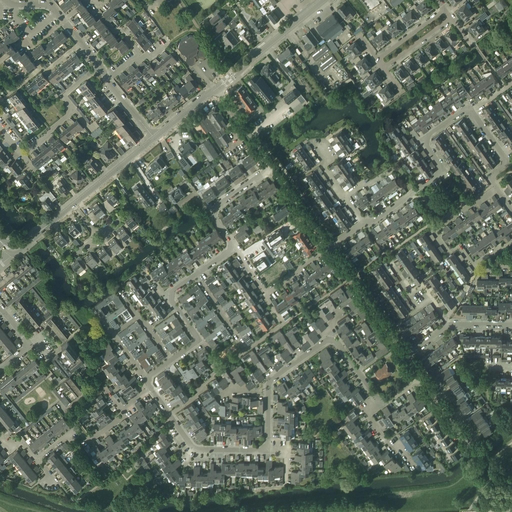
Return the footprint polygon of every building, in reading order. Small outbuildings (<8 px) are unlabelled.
[(71,0),(74,3),(74,4),(78,9),(80,11),(85,7),(83,5),(81,3),(82,3),(79,0),(71,0)] [(115,9),(117,12),(119,10),(116,7),(119,5),(115,0),(112,0),(109,2),(112,5),(115,9)] [(379,4),(377,0),(361,0),(369,11),(379,4)] [(419,0),(421,3),(428,12),(432,8),(428,2),(430,0),(429,0),(419,0)] [(463,6),(456,10),(460,15),(469,9),(471,7),(468,2),(467,1),(466,0),(465,0),(461,3),(463,6)] [(69,7),(64,1),(59,4),(65,11),(69,7)] [(110,7),(107,9),(112,16),(117,12),(115,9),(112,5),(109,2),(107,4),(110,7)] [(428,12),(421,3),(416,6),(414,4),(412,6),(416,11),(418,9),(423,16),(428,12)] [(343,4),(337,9),(343,16),(348,13),(351,17),(355,13),(350,7),(347,9),(343,4)] [(274,23),(280,18),(274,10),(270,6),(265,9),(269,14),(267,15),(274,23)] [(409,11),(406,14),(413,23),(418,19),(413,13),(416,11),(412,6),(409,8),(410,8),(408,10),(409,11)] [(87,10),(85,7),(80,11),(78,12),(82,17),(89,11),(92,9),(90,7),(87,10)] [(214,24),(217,21),(221,17),(219,15),(221,12),(218,8),(212,13),(214,16),(210,19),(214,24)] [(83,24),(86,21),(93,16),(90,13),(93,11),(92,9),(89,11),(82,17),(80,19),(83,24)] [(107,9),(102,13),(108,19),(110,22),(114,18),(112,16),(107,9)] [(469,9),(460,15),(463,20),(470,15),(472,18),(477,14),(475,11),(472,13),(469,9)] [(472,25),(469,27),(469,28),(469,29),(471,32),(472,31),(472,32),(481,25),(484,23),(482,21),(488,16),(485,12),(478,16),(473,20),(470,22),(472,25)] [(413,23),(406,14),(402,17),(400,14),(397,16),(401,22),(403,20),(408,26),(413,23)] [(325,22),(317,28),(327,40),(326,41),(334,53),(338,49),(330,38),(343,27),(333,15),(325,22)] [(86,21),(90,26),(93,24),(96,21),(99,18),(98,16),(95,19),(93,16),(86,21)] [(223,16),(221,17),(217,21),(219,23),(215,26),(219,31),(226,25),(224,23),(226,20),(223,16)] [(401,22),(397,16),(395,18),(396,21),(392,24),(399,33),(403,30),(399,23),(401,22)] [(258,20),(252,25),(259,33),(265,28),(263,26),(266,23),(262,17),(258,20)] [(95,26),(97,28),(103,23),(102,22),(100,19),(99,18),(96,21),(93,24),(90,26),(92,28),(95,26)] [(129,29),(137,22),(134,18),(126,25),(129,29)] [(237,24),(233,20),(228,24),(232,28),(237,24)] [(132,33),(141,26),(137,22),(129,29),(132,33)] [(383,27),(387,32),(389,30),(394,37),(399,33),(392,24),(390,22),(388,24),(387,24),(383,27)] [(97,28),(95,30),(99,34),(100,33),(107,28),(103,23),(97,28)] [(141,26),(132,33),(136,37),(142,31),(142,32),(144,30),(145,29),(145,28),(145,27),(144,26),(143,25),(142,25),(141,26)] [(481,25),(472,32),(476,37),(482,32),(484,34),(489,31),(486,26),(483,28),(481,25)] [(361,27),(353,33),(355,35),(363,29),(361,27)] [(387,32),(383,27),(380,29),(382,32),(377,35),(384,44),(389,40),(384,34),(387,32)] [(100,38),(101,40),(104,38),(111,32),(107,28),(100,33),(103,36),(100,38)] [(14,40),(19,36),(14,30),(9,34),(14,40)] [(246,31),(240,35),(248,44),(253,40),(250,36),(251,34),(248,30),(246,31)] [(316,49),(314,46),(319,42),(310,30),(306,33),(303,36),(308,42),(306,44),(304,45),(310,53),(316,49)] [(456,43),(461,39),(457,34),(455,36),(450,30),(445,34),(454,46),(457,44),(456,43)] [(56,31),(55,32),(62,42),(67,38),(62,32),(59,34),(56,31)] [(145,35),(142,32),(142,31),(136,37),(134,38),(137,42),(145,35)] [(229,31),(222,37),(224,40),(223,41),(225,43),(224,43),(227,47),(229,45),(231,48),(238,42),(233,35),(229,31)] [(58,46),(62,42),(55,32),(53,34),(55,37),(52,39),(58,46)] [(106,40),(108,42),(115,37),(111,32),(104,38),(101,40),(103,42),(106,40)] [(10,44),(14,40),(9,34),(4,38),(5,39),(10,44)] [(140,46),(148,39),(145,35),(137,42),(140,46)] [(199,57),(202,58),(206,56),(207,52),(205,48),(201,47),(198,49),(196,46),(198,45),(199,42),(195,36),(190,35),(188,36),(187,35),(180,40),(181,41),(179,42),(178,47),(181,53),(184,53),(184,54),(183,55),(184,57),(186,56),(186,57),(185,61),(187,64),(191,65),(195,63),(196,59),(197,59),(198,59),(199,58),(199,57)] [(384,44),(377,35),(375,37),(373,35),(368,38),(372,43),(374,41),(379,48),(384,44)] [(115,37),(108,42),(112,47),(115,44),(118,42),(121,39),(120,37),(117,40),(115,37)] [(440,37),(435,41),(441,50),(445,48),(446,50),(451,47),(447,42),(445,44),(440,37)] [(1,42),(5,48),(8,51),(10,54),(11,55),(16,51),(15,50),(10,44),(5,39),(1,42)] [(53,50),(58,46),(52,39),(48,43),(53,50)] [(116,46),(119,49),(125,44),(121,39),(118,42),(115,44),(112,47),(113,49),(116,46)] [(152,44),(148,39),(140,46),(143,50),(152,44)] [(350,53),(359,46),(358,45),(359,45),(357,42),(356,42),(355,41),(349,46),(347,44),(342,47),(344,50),(346,48),(350,53)] [(48,53),(53,50),(48,43),(45,45),(43,42),(41,44),(48,53)] [(325,43),(311,54),(316,61),(330,50),(325,43)] [(46,55),(48,53),(41,44),(36,48),(41,54),(44,52),(46,55)] [(125,44),(119,49),(123,54),(129,48),(125,44)] [(435,51),(430,45),(425,48),(431,57),(435,55),(436,58),(441,54),(437,49),(435,51)] [(363,51),(359,46),(350,53),(352,56),(348,58),(352,63),(357,59),(355,57),(363,51)] [(288,47),(283,52),(290,60),(291,61),(293,59),(291,56),(293,54),(288,47)] [(41,54),(36,48),(31,52),(37,58),(41,54)] [(20,53),(18,50),(16,51),(11,55),(15,60),(25,52),(23,50),(20,53)] [(28,57),(25,52),(15,60),(17,62),(20,60),(22,62),(28,57)] [(290,60),(283,52),(278,56),(284,64),(290,60)] [(424,58),(420,52),(415,56),(421,65),(424,63),(426,65),(431,62),(427,57),(424,58)] [(75,53),(71,57),(78,65),(82,62),(75,53)] [(170,53),(166,57),(172,65),(177,61),(178,63),(180,62),(176,57),(175,59),(170,53)] [(332,54),(319,64),(324,71),(337,61),(332,54)] [(32,62),(28,57),(22,62),(24,65),(21,67),(23,69),(32,62)] [(74,68),(78,65),(71,57),(67,60),(74,68)] [(172,65),(166,57),(163,59),(161,60),(168,69),(172,65)] [(359,68),(368,61),(365,57),(358,61),(357,59),(352,63),(354,65),(356,64),(359,68)] [(414,66),(410,59),(405,63),(411,72),(414,70),(416,72),(421,69),(417,64),(414,66)] [(67,60),(63,63),(70,72),(74,68),(67,60)] [(164,72),(168,69),(161,60),(159,62),(157,64),(164,72)] [(511,66),(507,60),(501,64),(507,72),(510,70),(511,71),(511,70),(511,66)] [(372,66),(368,61),(359,68),(363,73),(360,75),(362,77),(367,73),(366,71),(372,66)] [(36,66),(32,62),(23,69),(24,71),(27,69),(30,72),(36,66)] [(66,75),(70,72),(63,63),(59,67),(66,75)] [(274,70),(269,63),(266,66),(265,65),(265,66),(264,67),(263,66),(262,68),(262,69),(260,71),(263,75),(265,73),(274,84),(278,80),(277,79),(279,78),(276,74),(275,76),(272,72),(274,70)] [(152,76),(156,72),(152,67),(149,64),(147,65),(145,67),(152,76)] [(156,72),(159,76),(164,72),(157,64),(154,66),(152,67),(156,72)] [(507,72),(501,64),(495,68),(502,77),(505,75),(504,74),(507,72)] [(66,75),(59,67),(55,70),(62,78),(64,80),(68,77),(66,75)] [(135,69),(133,71),(140,79),(144,75),(140,71),(137,67),(135,69)] [(142,69),(140,71),(144,75),(147,79),(152,76),(145,67),(142,69)] [(404,73),(400,67),(394,71),(401,80),(404,77),(406,80),(407,79),(409,83),(413,80),(407,71),(404,73)] [(58,81),(62,78),(55,70),(51,73),(58,81)] [(130,73),(128,74),(135,83),(137,84),(141,81),(140,79),(133,71),(130,73)] [(370,83),(379,76),(376,71),(369,76),(367,73),(362,77),(364,80),(367,78),(370,83)] [(42,73),(38,77),(44,85),(49,82),(42,73)] [(54,85),(58,81),(51,73),(47,76),(54,85)] [(492,73),(486,77),(491,85),(495,83),(498,87),(499,86),(496,82),(497,81),(492,73)] [(131,86),(135,83),(128,74),(126,76),(124,78),(131,86)] [(258,89),(261,92),(268,101),(276,95),(261,76),(260,77),(258,78),(255,74),(247,81),(255,91),(257,90),(258,89)] [(188,81),(184,84),(190,92),(195,89),(196,88),(191,82),(194,80),(190,75),(186,78),(188,81)] [(383,81),(379,76),(370,83),(368,84),(373,92),(378,88),(376,86),(383,81)] [(38,77),(34,80),(40,88),(44,85),(38,77)] [(491,85),(486,77),(480,81),(486,89),(491,85)] [(131,86),(124,78),(121,80),(120,82),(126,90),(131,86)] [(34,80),(30,83),(37,91),(40,88),(34,80)] [(78,87),(81,91),(90,85),(86,81),(78,87)] [(480,81),(474,85),(480,93),(483,91),(486,89),(480,81)] [(458,88),(456,89),(462,97),(465,95),(468,99),(471,97),(461,82),(458,84),(457,87),(458,88)] [(33,95),(37,91),(30,83),(26,86),(33,95)] [(190,92),(184,84),(180,88),(177,85),(174,88),(178,93),(180,91),(185,97),(190,92)] [(297,96),(303,104),(307,101),(308,102),(294,84),(293,84),(294,85),(290,88),(292,90),(284,96),(285,98),(285,99),(287,101),(288,101),(289,103),(292,100),(292,101),(293,101),(292,101),(293,100),(294,100),(293,99),(297,96)] [(93,89),(90,85),(81,91),(85,95),(93,89)] [(378,92),(382,96),(391,90),(387,85),(380,90),(378,88),(373,92),(371,93),(372,94),(373,95),(374,94),(375,94),(378,92)] [(480,100),(477,96),(480,93),(474,85),(472,87),(470,86),(467,88),(474,98),(475,97),(478,101),(480,100)] [(238,89),(235,91),(239,97),(238,97),(246,109),(245,110),(248,114),(257,107),(246,92),(247,91),(247,90),(245,88),(244,89),(242,86),(238,89)] [(507,100),(511,96),(511,89),(511,88),(503,94),(507,100)] [(96,93),(93,89),(85,95),(88,99),(94,94),(96,93)] [(462,97),(456,89),(451,93),(459,105),(462,104),(459,99),(462,97)] [(173,94),(168,97),(175,105),(179,101),(175,97),(178,95),(174,90),(171,92),(173,94)] [(395,94),(391,90),(382,96),(384,99),(382,101),(385,105),(390,102),(388,99),(395,94)] [(8,98),(11,102),(20,95),(16,91),(8,98)] [(451,93),(445,97),(451,105),(454,103),(457,107),(459,105),(451,93)] [(97,98),(94,94),(88,99),(86,101),(89,105),(97,98)] [(23,99),(20,95),(11,102),(15,106),(23,99)] [(171,108),(175,105),(168,97),(164,100),(163,99),(160,101),(164,106),(167,104),(171,108)] [(445,97),(439,101),(446,111),(447,111),(449,113),(450,112),(447,108),(451,105),(445,97)] [(89,105),(92,109),(101,102),(97,98),(89,105)] [(26,103),(23,99),(15,106),(18,109),(18,110),(24,105),(26,103)] [(433,105),(435,108),(435,107),(440,116),(444,113),(447,117),(448,116),(445,112),(446,111),(439,101),(433,105)] [(104,106),(101,102),(92,109),(96,113),(104,106)] [(157,106),(153,110),(159,117),(164,114),(160,109),(162,107),(158,102),(156,105),(157,106)] [(486,115),(494,109),(490,103),(482,109),(486,115)] [(15,112),(18,116),(27,109),(24,105),(18,110),(18,109),(15,112)] [(107,110),(104,106),(96,113),(99,117),(107,110)] [(206,113),(207,114),(201,118),(216,139),(215,140),(221,147),(224,145),(231,140),(226,132),(225,133),(222,127),(227,124),(216,106),(206,113)] [(114,107),(106,114),(109,118),(118,112),(114,107)] [(437,118),(440,116),(435,107),(435,108),(429,111),(435,120),(436,119),(439,123),(440,122),(437,118)] [(30,113),(27,109),(18,116),(22,120),(30,113)] [(498,115),(494,109),(486,115),(490,121),(498,115)] [(149,113),(146,115),(150,119),(152,117),(155,121),(157,119),(158,119),(159,118),(159,117),(153,110),(149,113)] [(429,111),(423,115),(429,124),(432,121),(435,126),(437,125),(434,120),(435,120),(429,111)] [(118,112),(109,118),(113,123),(121,116),(118,112)] [(33,117),(30,113),(22,120),(25,124),(33,117)] [(423,115),(417,120),(423,128),(424,127),(427,131),(429,130),(426,126),(429,124),(423,115)] [(490,121),(494,126),(502,121),(498,115),(490,121)] [(121,116),(113,123),(117,127),(123,122),(125,121),(121,116)] [(36,121),(33,117),(25,124),(28,128),(36,121)] [(453,124),(458,130),(466,125),(462,119),(453,124)] [(76,120),(72,124),(79,132),(83,128),(76,120)] [(424,134),(425,133),(422,129),(423,128),(417,120),(411,124),(417,132),(421,130),(424,134)] [(40,125),(36,121),(28,128),(26,129),(29,133),(31,132),(40,125)] [(506,127),(506,126),(502,121),(494,126),(498,132),(506,127)] [(117,127),(115,129),(118,133),(127,127),(123,122),(117,127)] [(74,136),(79,132),(72,124),(67,127),(74,136)] [(458,130),(462,136),(470,130),(466,125),(458,130)] [(506,127),(498,132),(503,138),(505,137),(504,137),(511,131),(511,129),(508,125),(506,126),(506,127)] [(389,132),(393,138),(405,129),(404,126),(399,129),(397,126),(389,132)] [(70,139),(74,136),(67,127),(63,131),(70,139)] [(127,127),(118,133),(122,138),(130,131),(127,127)] [(393,138),(397,143),(405,138),(403,134),(407,132),(405,129),(393,138)] [(332,144),(345,134),(342,130),(333,136),(335,139),(331,142),(332,144)] [(474,136),(470,130),(462,136),(466,142),(474,136)] [(65,143),(70,139),(63,131),(59,134),(65,143)] [(130,131),(122,138),(126,142),(134,135),(130,131)] [(337,143),(339,145),(348,139),(345,134),(332,144),(333,145),(337,143)] [(437,145),(445,140),(440,134),(432,139),(437,145)] [(134,135),(126,142),(129,147),(130,148),(134,145),(133,144),(134,143),(135,144),(139,141),(138,140),(134,135)] [(466,142),(470,148),(478,142),(474,136),(466,142)] [(58,138),(53,142),(60,150),(65,147),(58,138)] [(397,143),(401,149),(413,141),(412,138),(407,141),(405,138),(397,143)] [(199,147),(192,139),(189,142),(184,146),(183,144),(179,147),(180,149),(187,157),(195,150),(199,147)] [(208,139),(200,145),(210,160),(219,155),(208,139)] [(341,148),(335,152),(337,154),(353,142),(352,141),(350,142),(348,139),(339,145),(341,148)] [(437,145),(441,151),(449,145),(445,140),(437,145)] [(476,152),(484,146),(480,140),(478,142),(470,148),(474,154),(476,152)] [(413,141),(401,149),(405,155),(414,149),(411,146),(415,143),(413,141)] [(56,154),(60,150),(53,142),(49,146),(56,154)] [(104,149),(98,153),(105,162),(114,155),(109,149),(112,147),(108,142),(102,146),(104,149)] [(353,142),(337,154),(338,155),(344,151),(346,154),(354,148),(352,144),(354,143),(353,142)] [(293,152),(296,157),(311,147),(309,145),(304,149),(300,143),(295,146),(297,149),(293,152)] [(445,157),(453,151),(449,145),(441,151),(445,157)] [(51,158),(56,154),(49,146),(44,149),(51,158)] [(488,152),(484,146),(476,152),(480,158),(488,152)] [(306,153),(312,149),(311,147),(296,157),(299,161),(308,155),(306,153)] [(47,161),(51,158),(44,149),(40,153),(47,161)] [(411,162),(413,161),(425,152),(423,150),(419,153),(417,149),(407,156),(408,157),(407,158),(409,161),(411,161),(411,162)] [(251,153),(247,156),(253,165),(257,161),(254,157),(257,155),(253,150),(250,152),(251,153)] [(173,154),(171,151),(166,154),(169,159),(174,156),(173,154)] [(445,157),(449,163),(457,157),(453,151),(445,157)] [(425,152),(413,161),(417,167),(425,161),(423,158),(427,155),(425,152)] [(480,158),(484,164),(492,158),(488,152),(480,158)] [(12,159),(6,153),(0,157),(0,161),(2,163),(0,164),(2,167),(4,165),(9,161),(12,159)] [(42,165),(47,161),(40,153),(36,157),(42,165)] [(299,161),(302,166),(315,157),(314,155),(310,158),(308,155),(299,161)] [(91,160),(85,165),(88,169),(92,173),(98,169),(101,167),(98,163),(93,156),(90,159),(91,160)] [(161,168),(166,164),(162,159),(163,158),(161,156),(160,157),(160,156),(156,159),(155,160),(161,168)] [(239,160),(242,165),(245,164),(248,167),(248,168),(253,165),(247,156),(242,159),(241,158),(239,160)] [(36,157),(31,160),(38,169),(42,165),(36,157)] [(315,157),(302,166),(306,170),(315,164),(313,161),(317,159),(315,157)] [(449,163),(453,168),(461,163),(461,162),(457,157),(449,163)] [(337,169),(346,163),(343,158),(330,167),(331,169),(335,166),(337,169)] [(492,158),(484,164),(488,170),(497,164),(492,158)] [(9,173),(11,171),(19,164),(16,160),(11,164),(9,161),(4,165),(6,168),(6,169),(9,173)] [(156,171),(161,167),(161,168),(155,160),(150,164),(151,165),(153,168),(152,169),(154,172),(156,171)] [(243,166),(242,165),(239,160),(239,161),(237,163),(238,164),(233,167),(239,176),(244,172),(241,168),(243,166)] [(417,167),(421,173),(433,164),(431,161),(427,164),(425,161),(417,167)] [(457,174),(459,173),(467,167),(463,161),(461,162),(461,163),(453,168),(457,174)] [(333,175),(334,177),(349,167),(346,163),(337,169),(339,171),(333,175)] [(23,168),(19,164),(11,171),(15,175),(13,176),(15,179),(20,175),(18,172),(23,168)] [(433,164),(421,173),(425,179),(433,173),(431,169),(435,166),(433,164)] [(73,178),(72,179),(76,184),(83,178),(78,172),(81,170),(78,166),(75,169),(76,171),(76,172),(72,175),(73,176),(73,178)] [(225,171),(229,176),(231,175),(235,179),(239,176),(233,167),(233,166),(228,170),(228,169),(225,171)] [(351,166),(349,167),(334,177),(336,179),(341,175),(343,178),(352,171),(350,168),(352,167),(351,166)] [(471,173),(467,167),(459,173),(463,179),(471,173)] [(305,177),(308,182),(321,173),(323,172),(322,170),(316,174),(314,171),(305,177)] [(226,172),(219,177),(226,187),(230,184),(227,179),(230,177),(229,176),(225,171),(226,172)] [(339,184),(341,186),(355,176),(352,171),(343,178),(345,180),(339,184)] [(22,177),(20,175),(15,179),(17,181),(16,182),(20,186),(22,184),(30,177),(27,173),(22,177)] [(321,173),(308,182),(309,183),(311,182),(313,185),(320,180),(319,177),(323,175),(321,173)] [(463,179),(467,184),(475,179),(471,173),(463,179)] [(342,188),(344,187),(348,184),(349,187),(358,180),(355,176),(341,186),(342,188)] [(389,176),(387,178),(396,191),(401,187),(395,179),(392,180),(389,176)] [(34,182),(30,177),(22,184),(26,188),(24,189),(26,192),(31,188),(29,186),(34,182)] [(212,182),(216,187),(218,186),(221,190),(226,187),(219,177),(212,182)] [(60,178),(57,180),(58,182),(57,182),(60,186),(57,188),(62,194),(63,195),(68,191),(65,186),(64,186),(66,184),(62,178),(61,179),(60,178)] [(388,183),(386,185),(392,194),(396,191),(387,178),(385,179),(388,183)] [(481,187),(475,179),(467,184),(471,190),(472,190),(473,193),(481,187)] [(311,186),(315,191),(328,181),(326,180),(322,182),(320,180),(313,185),(311,186)] [(315,191),(314,191),(317,196),(318,195),(327,189),(325,186),(329,183),(330,182),(329,180),(328,181),(315,191)] [(216,188),(216,187),(212,182),(209,184),(210,185),(206,188),(212,198),(217,195),(214,190),(216,188)] [(273,182),(267,186),(273,194),(279,190),(273,182)] [(380,183),(378,184),(388,197),(392,194),(386,185),(383,187),(380,183)] [(377,191),(383,200),(388,197),(378,184),(377,185),(379,189),(377,191)] [(145,195),(148,193),(142,185),(135,190),(142,199),(146,196),(145,195)] [(173,188),(180,198),(185,194),(179,187),(178,188),(176,186),(173,188)] [(267,186),(262,190),(267,198),(273,194),(267,186)] [(329,187),(327,189),(318,195),(314,197),(318,202),(319,201),(327,195),(325,193),(330,189),(330,188),(329,187)] [(370,187),(368,189),(370,190),(379,203),(383,200),(377,191),(374,193),(370,187)] [(175,202),(180,198),(173,188),(168,192),(170,196),(169,197),(172,202),(174,201),(175,202)] [(198,193),(202,198),(205,197),(208,201),(212,198),(206,188),(201,192),(198,193)] [(44,199),(41,201),(49,210),(54,205),(55,205),(51,200),(50,200),(54,196),(49,190),(42,195),(44,199)] [(255,192),(254,192),(262,202),(267,198),(262,190),(256,194),(255,192)] [(359,190),(357,192),(368,206),(372,203),(368,197),(366,194),(363,196),(359,190)] [(379,203),(370,190),(368,192),(371,196),(368,197),(372,203),(374,206),(379,203)] [(108,200),(103,204),(110,212),(115,208),(113,205),(119,200),(116,197),(117,195),(116,193),(113,194),(111,191),(105,196),(108,200)] [(254,192),(249,196),(254,204),(256,206),(262,202),(254,192)] [(355,193),(357,195),(359,199),(357,200),(356,199),(353,201),(357,207),(360,205),(363,209),(368,206),(357,192),(355,193)] [(154,200),(148,193),(145,195),(146,196),(142,199),(148,207),(153,203),(152,202),(154,200)] [(327,195),(319,201),(322,204),(320,205),(321,206),(334,197),(332,195),(328,198),(327,195)] [(249,196),(243,200),(249,208),(254,204),(249,196)] [(334,197),(321,206),(322,207),(323,206),(325,210),(333,204),(331,202),(335,199),(334,197)] [(243,200),(237,204),(243,212),(249,208),(243,200)] [(497,200),(491,204),(496,211),(502,207),(503,208),(505,207),(502,204),(501,205),(497,200)] [(165,212),(169,209),(164,202),(160,205),(165,212)] [(99,206),(97,203),(91,208),(93,211),(88,215),(95,223),(99,219),(98,217),(104,212),(102,209),(103,207),(102,206),(99,206)] [(408,203),(406,204),(416,219),(421,216),(415,207),(412,209),(408,203)] [(237,204),(231,208),(239,218),(245,214),(243,212),(237,204)] [(324,211),(322,212),(325,217),(327,215),(331,213),(330,213),(339,206),(339,207),(340,206),(339,204),(335,207),(333,204),(325,210),(324,211)] [(408,211),(406,213),(412,222),(416,219),(406,204),(404,206),(408,211)] [(491,215),(496,211),(491,204),(485,208),(490,215),(492,218),(493,217),(491,215)] [(178,210),(174,205),(169,209),(173,214),(178,210)] [(285,205),(273,214),(270,216),(275,223),(278,220),(278,221),(290,212),(285,205)] [(341,209),(339,207),(339,206),(330,213),(331,213),(334,217),(346,208),(345,206),(341,209)] [(478,210),(480,213),(479,213),(483,217),(482,217),(484,219),(490,215),(485,208),(484,209),(484,208),(483,209),(482,207),(478,210)] [(233,210),(227,214),(233,223),(239,218),(231,208),(233,210)] [(337,222),(346,215),(344,213),(348,210),(346,208),(334,217),(337,222)] [(477,221),(482,217),(483,217),(479,213),(480,213),(478,210),(472,214),(477,221)] [(400,211),(398,212),(408,225),(412,222),(406,213),(403,215),(400,211)] [(408,225),(398,212),(397,214),(399,218),(397,219),(403,228),(408,225)] [(227,214),(221,219),(227,227),(228,226),(233,223),(227,214)] [(471,225),(477,221),(472,214),(466,219),(471,225)] [(130,215),(125,220),(127,223),(125,225),(131,233),(134,230),(132,229),(138,224),(135,221),(136,218),(133,218),(130,215)] [(337,222),(340,226),(353,217),(351,215),(347,218),(346,215),(337,222)] [(353,217),(340,226),(343,231),(352,224),(350,222),(354,219),(353,217)] [(394,235),(399,231),(390,219),(389,217),(387,218),(391,224),(388,226),(394,235)] [(390,219),(399,231),(403,228),(397,219),(394,221),(392,217),(390,219)] [(460,223),(462,226),(465,230),(471,225),(466,219),(460,223)] [(80,232),(81,234),(86,230),(78,221),(74,225),(72,223),(66,228),(69,231),(68,233),(69,234),(71,234),(74,237),(80,232)] [(381,225),(390,238),(394,235),(388,226),(385,227),(382,222),(380,223),(381,225)] [(245,223),(240,227),(242,231),(236,235),(241,241),(243,239),(245,242),(249,239),(247,237),(249,235),(245,229),(248,227),(245,223)] [(465,230),(462,226),(460,223),(454,227),(459,234),(465,230)] [(263,231),(260,225),(253,228),(257,234),(263,231)] [(379,232),(386,241),(390,238),(381,225),(379,226),(382,230),(379,232)] [(506,225),(500,229),(505,236),(511,232),(507,226),(506,225)] [(125,247),(127,245),(124,241),(130,236),(127,233),(127,230),(125,230),(122,227),(116,232),(119,235),(117,237),(125,247)] [(454,227),(448,231),(453,238),(459,234),(454,227)] [(381,244),(386,241),(379,232),(377,233),(376,231),(374,230),(373,228),(371,230),(381,244)] [(270,241),(267,242),(271,248),(274,246),(274,247),(285,239),(283,235),(284,234),(280,229),(268,237),(270,239),(269,240),(270,241)] [(297,238),(299,240),(306,236),(305,235),(306,234),(303,229),(292,237),(294,239),(297,238)] [(499,241),(505,236),(500,229),(494,234),(497,238),(499,241)] [(216,230),(210,234),(216,242),(222,238),(216,230)] [(363,238),(369,247),(374,244),(365,231),(363,232),(366,236),(363,238)] [(447,242),(453,238),(448,231),(442,236),(447,242)] [(493,231),(487,235),(492,242),(497,238),(494,234),(493,231)] [(60,233),(54,238),(56,240),(55,243),(56,244),(59,244),(61,247),(67,242),(68,244),(72,241),(66,234),(63,236),(60,233)] [(422,244),(429,239),(425,233),(418,238),(422,244)] [(210,234),(205,238),(210,246),(216,242),(210,234)] [(486,246),(492,242),(487,235),(481,240),(486,246)] [(306,236),(299,240),(297,242),(300,247),(303,245),(310,241),(308,238),(309,238),(307,236),(306,236)] [(356,237),(365,250),(369,247),(363,238),(361,240),(358,236),(356,237)] [(360,252),(361,253),(365,250),(356,237),(354,238),(357,242),(354,244),(360,252)] [(108,249),(114,256),(117,254),(115,252),(121,247),(118,244),(119,242),(116,241),(114,238),(108,243),(111,247),(108,249)] [(204,238),(199,242),(200,244),(204,249),(206,252),(212,248),(210,246),(205,238),(204,238)] [(422,244),(426,250),(433,245),(429,239),(422,244)] [(481,240),(475,244),(480,251),(486,246),(481,240)] [(302,250),(306,256),(311,253),(308,249),(314,245),(311,241),(310,241),(303,245),(305,248),(302,250)] [(356,256),(347,243),(346,242),(344,243),(348,249),(345,251),(352,259),(356,256)] [(349,242),(347,243),(356,256),(357,255),(356,254),(360,252),(354,244),(352,246),(349,242)] [(47,245),(46,246),(50,252),(54,249),(50,243),(47,245)] [(200,244),(194,248),(200,256),(206,252),(204,249),(200,244)] [(474,255),(480,251),(475,244),(469,248),(474,255)] [(426,250),(431,256),(437,251),(433,245),(426,250)] [(114,256),(108,249),(106,251),(103,247),(97,252),(99,255),(99,257),(101,257),(104,261),(110,256),(111,258),(114,256)] [(187,250),(194,260),(200,256),(194,248),(189,252),(187,250)] [(400,260),(407,255),(402,249),(395,254),(400,260)] [(181,254),(187,262),(188,264),(194,260),(187,250),(181,254)] [(256,260),(254,262),(261,272),(272,264),(263,251),(254,257),(256,260)] [(437,251),(431,256),(429,257),(431,260),(432,259),(435,262),(442,257),(437,251)] [(90,253),(84,258),(87,261),(86,263),(89,263),(91,267),(97,262),(99,264),(101,262),(95,254),(93,256),(90,253)] [(181,254),(175,258),(181,266),(187,262),(181,254)] [(409,254),(407,255),(400,260),(404,266),(411,261),(413,259),(409,254)] [(446,258),(447,258),(451,264),(458,260),(453,254),(449,257),(448,256),(446,258)] [(175,258),(170,262),(175,271),(181,266),(175,258)] [(228,260),(220,266),(224,272),(239,261),(236,258),(231,262),(232,263),(231,263),(228,260)] [(76,259),(70,264),(73,267),(72,268),(73,269),(75,269),(78,273),(84,268),(85,270),(88,267),(82,260),(79,262),(76,259)] [(458,260),(451,264),(455,270),(462,266),(458,260)] [(28,261),(23,265),(28,271),(31,268),(31,269),(34,267),(28,261)] [(239,261),(224,272),(228,277),(236,271),(234,268),(235,267),(236,268),(241,265),(239,261)] [(330,261),(324,265),(330,273),(336,269),(330,261)] [(411,261),(404,266),(408,272),(415,267),(411,261)] [(163,264),(162,264),(170,275),(174,272),(175,273),(174,273),(177,278),(180,277),(175,271),(170,262),(164,266),(163,264)] [(313,262),(310,264),(315,270),(316,271),(313,273),(320,283),(323,281),(322,279),(324,277),(319,269),(313,262)] [(162,264),(157,268),(165,281),(168,285),(171,283),(166,277),(170,275),(162,264)] [(372,271),(375,275),(388,266),(386,264),(382,267),(380,265),(372,271)] [(23,265),(18,269),(23,275),(26,273),(28,271),(23,265)] [(324,265),(319,269),(324,277),(330,273),(324,265)] [(375,275),(378,280),(387,274),(385,271),(391,267),(389,265),(388,266),(375,275)] [(269,271),(263,275),(268,282),(278,274),(272,266),(267,269),(269,271)] [(455,270),(459,276),(466,271),(462,266),(455,270)] [(412,278),(419,273),(415,267),(408,272),(412,278)] [(157,268),(151,273),(157,281),(160,278),(161,279),(161,280),(163,283),(165,281),(157,268)] [(471,268),(466,271),(459,276),(464,282),(471,278),(470,277),(471,276),(470,274),(470,273),(473,271),(471,268)] [(14,273),(17,277),(18,279),(21,276),(21,277),(24,275),(23,275),(18,269),(14,273)] [(12,270),(7,275),(12,280),(12,281),(14,283),(19,279),(18,279),(17,277),(14,273),(12,270)] [(236,271),(228,277),(232,283),(241,277),(236,271)] [(307,271),(305,272),(308,276),(307,277),(308,279),(314,288),(314,287),(320,283),(313,273),(310,275),(307,271)] [(378,280),(381,284),(394,275),(393,273),(389,276),(387,274),(378,280)] [(423,279),(419,273),(412,278),(417,284),(423,279)] [(219,290),(217,287),(216,288),(212,281),(216,278),(214,274),(204,281),(213,294),(219,290)] [(241,277),(232,283),(236,289),(247,282),(244,278),(249,275),(248,274),(243,277),(243,276),(241,277)] [(428,279),(432,285),(439,280),(435,274),(428,279)] [(7,275),(2,279),(7,285),(9,287),(14,283),(12,281),(12,280),(7,275)] [(394,275),(381,284),(384,289),(390,285),(393,283),(391,280),(395,277),(394,275)] [(135,276),(127,282),(131,288),(139,282),(135,276)] [(306,281),(303,283),(308,292),(314,288),(308,279),(307,280),(304,276),(303,277),(306,281)] [(139,282),(131,288),(135,293),(143,288),(141,285),(142,284),(148,280),(146,277),(139,282)] [(442,286),(439,280),(432,285),(436,291),(444,285),(442,286)] [(297,281),(294,283),(297,288),(303,296),(308,292),(303,283),(299,286),(299,285),(299,284),(297,281)] [(247,282),(236,289),(237,289),(239,288),(243,293),(251,287),(247,282)] [(206,297),(204,294),(197,284),(187,291),(188,292),(190,294),(195,291),(199,297),(198,298),(200,301),(204,298),(206,297)] [(251,287),(243,293),(246,299),(244,300),(245,300),(255,293),(253,290),(257,287),(255,284),(251,287)] [(381,291),(384,296),(397,286),(396,284),(392,287),(390,285),(384,289),(381,291)] [(444,285),(436,291),(440,297),(447,292),(445,289),(447,288),(445,285),(444,285)] [(384,296),(387,300),(396,294),(394,291),(398,288),(397,286),(384,296)] [(228,302),(226,299),(225,300),(221,294),(225,291),(223,287),(219,290),(213,294),(222,307),(228,302)] [(344,292),(340,287),(330,294),(333,299),(339,295),(343,300),(343,301),(350,295),(354,293),(351,288),(344,292)] [(143,288),(135,293),(139,299),(151,291),(149,288),(145,291),(143,288)] [(297,288),(291,292),(297,300),(303,296),(297,288)] [(151,291),(139,299),(143,305),(145,304),(153,298),(151,295),(155,292),(153,289),(151,290),(151,291)] [(124,305),(115,292),(105,299),(109,303),(113,300),(117,305),(116,306),(118,309),(124,305)] [(194,308),(194,307),(192,305),(191,305),(187,299),(191,296),(190,294),(188,292),(179,299),(188,312),(194,308)] [(291,292),(285,296),(287,298),(292,306),(298,301),(297,300),(291,292)] [(440,297),(445,303),(451,298),(447,292),(440,297)] [(255,293),(245,300),(249,306),(257,301),(259,299),(255,293)] [(387,300),(390,304),(403,295),(402,293),(398,296),(396,294),(387,300)] [(354,301),(350,295),(343,301),(343,300),(339,303),(343,307),(348,303),(352,309),(359,304),(356,299),(354,301)] [(390,304),(393,309),(402,302),(401,300),(405,297),(403,295),(390,304)] [(22,296),(15,302),(19,307),(25,302),(23,299),(24,299),(22,296)] [(214,311),(215,310),(206,297),(204,298),(200,301),(196,303),(197,305),(199,307),(203,304),(204,304),(208,310),(207,311),(209,314),(213,310),(214,311)] [(318,304),(321,309),(327,305),(331,311),(336,307),(328,297),(318,304)] [(153,298),(145,304),(149,309),(157,303),(153,298)] [(287,298),(281,302),(287,310),(292,306),(287,298)] [(456,304),(451,298),(445,303),(449,309),(456,304)] [(96,305),(105,318),(111,314),(109,311),(108,312),(104,306),(109,303),(105,299),(96,305)] [(228,302),(222,307),(231,319),(237,315),(239,313),(241,312),(239,309),(235,312),(234,313),(230,307),(234,303),(232,300),(228,302)] [(25,302),(19,307),(23,312),(29,307),(27,304),(28,303),(26,301),(25,302)] [(257,301),(249,306),(253,312),(261,306),(257,301)] [(157,303),(149,309),(153,315),(155,314),(163,308),(159,302),(157,303)] [(281,302),(275,306),(281,314),(287,310),(281,302)] [(393,309),(397,313),(409,304),(408,302),(404,305),(402,302),(393,309)] [(439,319),(433,310),(435,309),(430,303),(427,306),(431,312),(428,313),(434,322),(439,319)] [(349,311),(352,316),(358,312),(362,318),(367,314),(359,304),(352,309),(349,311)] [(411,306),(409,304),(397,313),(400,318),(401,319),(403,317),(402,316),(406,313),(409,311),(407,309),(411,306)] [(127,322),(133,318),(124,305),(118,309),(114,311),(117,315),(118,316),(122,313),(126,318),(125,319),(127,322)] [(197,324),(203,320),(201,317),(200,318),(196,312),(200,309),(199,307),(197,305),(194,307),(194,308),(188,312),(197,324)] [(29,307),(23,312),(27,316),(33,312),(31,309),(32,308),(30,306),(29,307)] [(253,312),(251,313),(255,319),(255,320),(263,314),(265,312),(261,306),(253,312)] [(163,308),(155,314),(160,320),(172,311),(170,308),(166,311),(163,308)] [(320,329),(325,325),(323,323),(329,319),(327,317),(325,315),(325,314),(321,309),(317,312),(321,317),(315,321),(318,326),(320,329)] [(420,311),(430,325),(434,322),(428,313),(426,315),(425,314),(426,313),(423,309),(420,311)] [(205,316),(204,317),(205,319),(207,321),(211,317),(216,324),(214,324),(216,327),(222,323),(214,311),(213,310),(209,314),(205,316)] [(33,312),(27,316),(31,321),(37,317),(35,314),(36,313),(34,311),(33,312)] [(105,318),(114,331),(120,327),(118,324),(117,324),(113,318),(117,315),(114,311),(111,314),(105,318)] [(419,320),(426,329),(430,325),(420,311),(416,313),(420,318),(421,317),(422,318),(419,320)] [(263,314),(255,320),(259,325),(267,319),(265,316),(266,315),(269,313),(268,312),(264,315),(263,314)] [(231,319),(230,320),(239,333),(245,328),(247,327),(245,324),(243,326),(242,326),(237,320),(242,317),(239,313),(237,315),(231,319)] [(183,327),(174,314),(164,320),(167,324),(172,321),(176,327),(175,328),(177,331),(182,327),(183,327)] [(337,322),(339,325),(341,328),(339,329),(342,334),(349,329),(345,323),(351,319),(348,315),(337,322)] [(37,317),(31,321),(35,326),(41,321),(39,319),(40,318),(38,316),(37,317)] [(53,316),(46,321),(50,326),(56,321),(54,319),(55,318),(53,316)] [(411,317),(421,332),(426,329),(419,320),(417,321),(413,316),(411,317)] [(411,326),(417,335),(421,332),(411,317),(409,319),(413,324),(411,326)] [(197,324),(196,325),(198,328),(197,329),(199,331),(200,331),(204,336),(205,338),(211,334),(209,331),(207,332),(204,326),(203,326),(204,325),(208,322),(207,321),(205,319),(203,320),(197,324)] [(267,319),(259,325),(263,331),(271,325),(270,324),(275,321),(274,320),(270,322),(267,319)] [(168,325),(167,324),(164,320),(155,327),(164,340),(170,335),(168,332),(167,333),(163,328),(168,325)] [(313,340),(318,337),(316,335),(322,331),(320,329),(318,326),(315,321),(314,320),(310,324),(314,329),(308,333),(311,338),(313,340)] [(56,321),(50,326),(54,331),(60,326),(58,324),(59,323),(57,321),(56,321)] [(146,333),(137,321),(128,327),(130,331),(131,332),(136,329),(139,334),(138,335),(140,338),(146,333)] [(367,335),(372,331),(374,330),(371,325),(368,326),(364,321),(354,328),(357,333),(363,329),(367,334),(367,335)] [(403,325),(412,338),(417,335),(411,326),(408,328),(404,322),(402,323),(403,325)] [(213,330),(214,331),(216,333),(220,330),(224,336),(223,337),(225,340),(231,336),(222,323),(216,327),(213,330)] [(373,323),(371,325),(374,330),(372,331),(367,335),(367,334),(366,335),(368,338),(364,340),(368,346),(369,345),(370,346),(373,344),(369,339),(374,336),(378,341),(379,342),(384,338),(376,328),(373,323)] [(412,338),(403,325),(402,323),(400,325),(404,330),(401,332),(408,341),(412,338)] [(297,340),(297,339),(293,333),(299,330),(296,325),(285,332),(292,343),(295,341),(298,346),(301,344),(297,340)] [(60,326),(54,331),(58,336),(64,331),(62,328),(63,328),(61,326),(60,326)] [(245,328),(239,333),(248,346),(254,341),(252,338),(251,339),(246,333),(251,330),(248,326),(247,327),(245,328)] [(118,334),(127,347),(133,342),(131,339),(130,340),(126,334),(130,331),(128,327),(118,334)] [(182,327),(177,331),(172,334),(175,338),(179,334),(184,340),(182,341),(185,344),(191,340),(182,327)] [(319,339),(318,337),(313,340),(311,338),(308,333),(304,328),(302,329),(305,334),(303,335),(307,341),(301,345),(304,350),(315,343),(319,339)] [(348,337),(353,333),(350,328),(349,329),(342,334),(340,336),(347,346),(352,342),(348,337)] [(282,343),(287,340),(280,330),(269,337),(272,342),(278,338),(282,344),(283,343),(282,343)] [(64,331),(58,336),(62,341),(69,336),(71,334),(69,331),(67,333),(65,331),(64,331)] [(214,351),(220,347),(218,343),(216,344),(212,338),(217,335),(216,333),(214,331),(211,334),(205,338),(214,351)] [(155,346),(146,333),(140,338),(137,340),(139,344),(144,340),(148,347),(147,347),(149,350),(155,346)] [(172,353),(178,349),(176,346),(174,347),(170,341),(175,338),(172,334),(170,335),(164,340),(163,340),(172,353)] [(452,337),(453,338),(448,341),(453,348),(458,345),(456,342),(458,341),(456,334),(452,337)] [(469,336),(463,336),(463,335),(459,335),(459,341),(463,341),(463,348),(469,348),(469,345),(469,336)] [(7,336),(0,342),(0,343),(1,343),(3,346),(11,340),(7,336)] [(363,341),(360,337),(358,338),(352,342),(347,346),(355,356),(357,354),(359,353),(359,352),(362,351),(360,349),(358,351),(355,347),(363,341)] [(379,342),(378,341),(376,343),(380,349),(375,353),(378,357),(389,350),(385,344),(387,343),(384,338),(379,342)] [(11,340),(3,346),(6,349),(5,350),(5,351),(14,344),(11,340)] [(111,348),(112,348),(107,340),(100,345),(102,348),(101,348),(104,353),(111,348)] [(137,340),(133,342),(127,347),(136,359),(138,359),(142,355),(145,353),(143,350),(139,353),(135,347),(139,344),(137,340)] [(285,360),(290,356),(289,354),(294,350),(287,340),(282,343),(283,343),(286,349),(281,353),(280,353),(284,357),(285,360)] [(448,341),(444,344),(450,353),(454,349),(453,348),(448,341)] [(67,342),(61,347),(63,350),(71,359),(77,354),(74,350),(73,351),(71,348),(72,348),(67,342)] [(255,347),(257,351),(262,348),(262,347),(266,345),(264,342),(255,347)] [(14,344),(5,351),(6,351),(7,350),(10,354),(17,348),(14,344)] [(439,347),(444,354),(445,356),(450,353),(444,344),(439,347)] [(165,358),(156,345),(155,346),(149,350),(147,352),(149,355),(154,352),(158,358),(156,360),(158,363),(165,358)] [(270,359),(266,353),(271,349),(268,345),(258,352),(265,362),(267,361),(271,365),(273,364),(270,359)] [(439,347),(435,350),(440,357),(444,354),(439,347)] [(112,348),(111,348),(104,353),(102,354),(106,359),(114,353),(115,352),(112,348)] [(213,358),(209,354),(205,348),(198,352),(204,360),(204,361),(206,363),(213,358)] [(330,356),(331,355),(326,348),(319,353),(321,355),(320,356),(323,361),(330,356)] [(259,359),(252,349),(242,356),(245,361),(250,357),(255,363),(259,359)] [(62,354),(59,356),(71,370),(72,369),(67,363),(78,355),(77,354),(71,359),(63,350),(62,350),(62,354)] [(435,350),(430,353),(435,361),(440,357),(435,350)] [(374,357),(371,353),(366,357),(362,351),(359,352),(359,353),(357,354),(360,359),(364,365),(374,357)] [(138,359),(147,371),(153,367),(150,364),(149,365),(145,359),(149,355),(147,352),(145,353),(142,355),(138,359)] [(200,360),(198,362),(204,370),(209,367),(206,363),(204,361),(204,360),(198,352),(196,354),(200,360)] [(292,359),(290,356),(285,360),(284,357),(280,353),(281,353),(280,352),(275,355),(279,360),(273,365),(277,369),(287,362),(292,359)] [(117,357),(114,353),(106,359),(109,363),(117,357)] [(430,353),(426,357),(431,364),(435,361),(430,353)] [(58,354),(52,359),(54,362),(55,362),(57,364),(56,365),(59,368),(60,368),(62,370),(61,370),(66,376),(72,371),(71,370),(59,356),(58,354)] [(78,355),(67,363),(72,369),(75,366),(77,364),(78,365),(84,360),(79,354),(78,355)] [(321,362),(325,366),(334,360),(333,357),(331,358),(330,356),(323,361),(321,362)] [(103,367),(106,372),(114,366),(113,364),(119,360),(117,357),(109,363),(103,367)] [(421,360),(426,367),(431,364),(426,357),(421,360)] [(34,359),(30,362),(36,369),(40,366),(34,359)] [(258,379),(263,376),(261,374),(267,370),(259,359),(255,363),(259,368),(253,372),(256,377),(258,379)] [(325,366),(328,371),(336,365),(335,363),(336,362),(334,360),(325,366)] [(30,362),(26,366),(31,373),(36,369),(30,362)] [(204,370),(198,362),(196,363),(195,362),(192,363),(199,373),(204,370)] [(199,373),(192,363),(190,365),(191,366),(189,368),(194,375),(195,376),(199,373)] [(386,363),(374,372),(381,381),(393,373),(386,363)] [(246,383),(242,378),(243,378),(242,378),(238,372),(244,368),(241,364),(230,371),(238,382),(240,380),(243,385),(246,383)] [(178,367),(181,372),(185,377),(186,379),(187,381),(188,381),(191,379),(190,378),(194,375),(189,368),(188,367),(184,370),(181,365),(178,367)] [(328,371),(331,375),(337,371),(337,372),(340,370),(336,365),(328,371)] [(26,366),(22,369),(27,376),(31,373),(26,366)] [(106,372),(109,377),(119,370),(117,367),(116,368),(114,366),(106,372)] [(112,381),(115,379),(121,375),(119,373),(125,369),(124,366),(119,370),(109,377),(112,381)] [(448,367),(441,373),(446,380),(453,375),(455,373),(451,366),(448,368),(448,367)] [(302,373),(303,374),(308,381),(310,379),(312,381),(314,380),(312,376),(314,375),(309,368),(302,373)] [(22,369),(17,373),(23,380),(25,382),(29,378),(27,376),(22,369)] [(222,386),(223,389),(228,385),(226,383),(232,379),(225,369),(220,372),(224,377),(218,381),(222,386)] [(338,374),(337,372),(337,371),(331,375),(328,377),(332,382),(346,372),(344,369),(338,374)] [(164,371),(157,376),(158,378),(157,379),(161,384),(162,383),(169,378),(164,371)] [(264,378),(263,376),(258,379),(256,377),(253,372),(252,371),(248,374),(252,380),(246,384),(249,389),(260,381),(264,378)] [(332,382),(335,386),(343,381),(342,378),(348,374),(346,372),(332,382)] [(13,376),(17,381),(19,383),(23,380),(17,373),(13,376)] [(115,379),(118,384),(127,378),(123,373),(121,375),(115,379)] [(12,374),(7,378),(13,385),(17,381),(13,376),(12,374)] [(309,382),(308,381),(303,374),(301,376),(300,374),(297,376),(304,385),(309,382)] [(453,375),(446,380),(449,384),(456,379),(453,375)] [(118,384),(122,388),(136,378),(134,376),(128,380),(127,378),(118,384)] [(304,385),(297,376),(295,378),(296,379),(294,380),(296,383),(300,389),(304,385)] [(63,382),(60,385),(64,390),(68,387),(68,386),(74,382),(70,377),(63,382)] [(170,377),(169,378),(162,383),(163,385),(162,386),(164,389),(173,382),(170,377)] [(7,378),(3,381),(9,388),(11,390),(15,387),(13,385),(7,378)] [(138,380),(136,378),(122,388),(125,393),(126,392),(133,387),(131,385),(138,380)] [(223,389),(222,386),(218,381),(216,378),(212,381),(213,384),(215,387),(212,389),(211,388),(209,390),(210,391),(213,396),(216,394),(223,389)] [(501,390),(501,378),(492,378),(492,384),(496,384),(495,390),(501,390)] [(335,386),(338,391),(348,384),(351,382),(350,379),(345,383),(343,381),(335,386)] [(459,383),(456,379),(449,384),(452,389),(459,383)] [(3,381),(0,383),(0,386),(5,392),(7,395),(11,391),(11,390),(9,388),(3,381)] [(74,382),(68,386),(70,389),(70,390),(71,392),(72,391),(78,386),(74,382)] [(164,389),(159,392),(161,394),(167,390),(168,392),(170,391),(177,386),(176,386),(173,382),(164,389)] [(285,382),(282,383),(288,392),(290,395),(292,397),(292,398),(297,395),(291,386),(289,388),(285,382)] [(452,389),(455,393),(462,388),(464,387),(461,382),(459,383),(452,389)] [(288,392),(282,383),(275,388),(280,396),(283,394),(284,395),(288,392)] [(302,391),(300,389),(296,383),(291,386),(297,395),(302,391)] [(179,384),(176,386),(177,386),(170,391),(172,393),(173,393),(174,395),(183,389),(179,384)] [(338,391),(341,396),(350,390),(348,387),(349,387),(348,384),(338,391)] [(78,386),(72,391),(74,394),(76,397),(82,391),(78,386)] [(131,395),(132,398),(139,393),(134,386),(133,387),(126,392),(129,396),(131,395)] [(350,390),(341,396),(345,400),(351,396),(359,390),(357,387),(351,392),(350,390)] [(466,393),(462,388),(455,393),(458,397),(458,398),(462,395),(465,393),(466,393)] [(170,401),(171,404),(186,393),(183,389),(174,395),(176,397),(170,401)] [(209,389),(204,392),(208,398),(202,402),(205,406),(216,399),(213,396),(210,391),(209,390),(209,389)] [(362,394),(359,390),(351,396),(354,400),(362,394)] [(426,400),(429,398),(424,391),(417,396),(418,398),(418,397),(423,404),(427,401),(426,400)] [(186,393),(171,404),(173,406),(179,402),(181,404),(189,398),(186,393)] [(424,406),(423,404),(418,397),(418,398),(416,399),(411,393),(409,395),(419,409),(424,406)] [(458,398),(458,397),(455,400),(458,404),(468,398),(465,393),(462,395),(458,398)] [(101,394),(94,399),(95,401),(94,402),(97,407),(106,401),(101,394)] [(362,394),(354,400),(357,405),(365,399),(362,394)] [(411,402),(409,404),(415,412),(419,409),(409,395),(406,396),(411,402)] [(232,397),(232,400),(238,400),(238,403),(238,408),(238,410),(243,410),(243,403),(250,403),(250,400),(250,397),(238,397),(232,397)] [(256,397),(250,397),(250,400),(250,403),(250,406),(258,406),(257,413),(263,413),(263,400),(256,400),(256,397)] [(458,404),(461,409),(469,404),(471,402),(470,401),(471,400),(469,399),(468,398),(458,404)] [(155,408),(157,406),(152,399),(145,404),(146,405),(151,412),(155,409),(155,408)] [(223,405),(220,405),(216,399),(205,406),(208,411),(214,407),(217,411),(219,411),(219,415),(225,415),(225,411),(223,411),(223,405)] [(238,400),(232,400),(232,402),(225,402),(225,405),(225,411),(225,415),(226,415),(228,415),(231,415),(231,408),(238,408),(238,403),(238,400)] [(97,407),(91,411),(95,416),(103,410),(101,408),(107,404),(106,401),(97,407)] [(152,414),(151,412),(146,405),(144,407),(140,401),(137,403),(147,417),(152,414)] [(184,411),(186,414),(195,407),(192,402),(184,408),(185,411),(184,411)] [(278,402),(277,410),(288,410),(288,404),(286,404),(286,402),(278,402)] [(474,411),(476,409),(471,402),(469,404),(461,409),(466,416),(474,411)] [(147,417),(137,403),(135,404),(139,410),(137,412),(143,420),(147,417)] [(405,404),(403,406),(410,415),(415,412),(409,404),(406,405),(405,404)] [(387,406),(384,408),(394,422),(399,419),(393,411),(391,412),(387,406)] [(402,409),(400,410),(404,416),(403,416),(405,419),(410,415),(403,406),(401,407),(402,409)] [(189,415),(190,417),(196,414),(199,412),(195,407),(186,414),(187,416),(189,415)] [(399,419),(403,416),(404,416),(400,410),(398,407),(393,411),(399,419)] [(394,422),(384,408),(382,410),(386,416),(384,417),(389,424),(390,426),(394,422)] [(349,420),(357,414),(354,409),(346,415),(347,417),(346,418),(346,417),(343,419),(345,422),(349,420)] [(480,409),(471,415),(476,422),(483,417),(480,412),(482,411),(480,409)] [(103,410),(95,416),(98,420),(99,420),(99,419),(106,414),(103,410)] [(431,411),(421,418),(423,422),(424,421),(427,425),(436,418),(437,418),(435,415),(434,415),(431,411)] [(137,412),(132,415),(138,423),(143,420),(137,412)] [(7,413),(0,418),(3,423),(10,417),(7,413)] [(99,420),(98,420),(100,424),(98,426),(100,429),(105,426),(112,420),(107,413),(106,414),(99,419),(99,420)] [(199,418),(196,414),(190,417),(187,419),(189,422),(188,423),(189,425),(191,424),(199,418)] [(359,416),(357,414),(349,420),(345,422),(343,424),(346,428),(354,423),(353,420),(359,416)] [(138,423),(132,415),(130,417),(134,423),(132,424),(138,433),(143,429),(138,423)] [(385,427),(389,424),(384,417),(383,416),(376,421),(383,430),(386,429),(385,427)] [(10,417),(3,423),(7,427),(13,421),(10,417)] [(63,417),(58,421),(64,428),(68,424),(63,417)] [(483,417),(476,422),(479,427),(486,422),(483,417)] [(191,424),(192,426),(191,427),(193,429),(202,423),(199,418),(191,424)] [(427,425),(426,425),(429,429),(431,427),(433,431),(434,431),(441,425),(442,425),(440,422),(439,422),(436,418),(427,425)] [(13,421),(7,427),(10,431),(13,429),(15,432),(21,428),(18,424),(17,425),(13,421)] [(58,421),(54,424),(60,431),(64,428),(58,421)] [(486,422),(479,427),(482,431),(489,426),(486,422)] [(205,427),(202,423),(193,429),(194,432),(196,431),(197,433),(204,428),(205,427)] [(349,433),(359,426),(357,424),(356,425),(354,423),(346,428),(349,433)] [(54,424),(50,428),(56,435),(60,431),(54,424)] [(132,424),(128,427),(134,436),(138,433),(132,424)] [(253,425),(253,427),(253,436),(259,436),(259,434),(262,434),(262,426),(253,425)] [(444,429),(442,425),(441,425),(434,431),(433,431),(431,432),(434,436),(436,434),(439,438),(447,432),(447,433),(447,432),(445,429),(444,429)] [(491,425),(489,426),(482,431),(485,436),(494,430),(491,425)] [(361,428),(359,426),(349,433),(353,438),(361,432),(359,429),(361,428)] [(124,428),(122,429),(129,439),(134,436),(128,427),(125,429),(124,428)] [(50,428),(46,431),(52,438),(56,435),(50,428)] [(207,433),(204,428),(197,433),(196,434),(201,441),(208,436),(206,434),(207,433)] [(121,432),(118,434),(119,435),(120,435),(124,442),(125,442),(127,445),(131,442),(129,439),(122,429),(120,431),(121,432)] [(362,434),(361,432),(353,438),(356,442),(370,432),(368,429),(362,434)] [(401,437),(403,441),(411,435),(410,433),(410,432),(410,430),(409,429),(407,430),(403,433),(404,433),(400,436),(401,437)] [(46,431),(42,435),(47,442),(52,438),(46,431)] [(372,434),(370,432),(356,442),(359,447),(362,445),(367,441),(366,439),(372,434)] [(439,438),(436,439),(439,443),(441,441),(444,445),(452,440),(452,439),(450,436),(449,436),(447,433),(447,432),(439,438)] [(159,448),(162,447),(170,441),(165,434),(158,439),(160,441),(158,442),(159,443),(156,445),(159,448)] [(42,435),(37,438),(43,445),(47,442),(42,435)] [(110,435),(107,437),(117,451),(122,448),(116,440),(114,441),(110,435)] [(118,438),(116,440),(122,448),(127,445),(125,442),(124,442),(120,435),(119,435),(117,437),(118,438)] [(403,441),(406,445),(414,440),(411,435),(403,441)] [(107,437),(105,439),(109,445),(107,446),(113,455),(117,451),(107,437)] [(37,438),(33,441),(39,448),(43,445),(37,438)] [(30,442),(28,444),(29,445),(35,452),(39,448),(33,441),(31,439),(29,441),(30,442)] [(370,439),(367,441),(362,445),(365,449),(373,443),(370,439)] [(414,440),(406,445),(409,449),(409,448),(410,449),(413,447),(414,448),(417,446),(416,445),(417,444),(414,440)] [(454,444),(452,440),(444,445),(441,447),(444,450),(446,449),(449,452),(457,447),(455,443),(454,444)] [(172,443),(170,441),(162,447),(159,448),(156,451),(159,455),(164,452),(167,450),(166,447),(172,443)] [(368,454),(378,447),(376,445),(375,445),(373,443),(365,449),(368,454)] [(96,445),(94,447),(99,455),(104,461),(108,458),(102,450),(100,451),(96,445)] [(87,446),(84,448),(87,452),(92,459),(93,461),(96,459),(95,458),(99,455),(94,447),(89,450),(87,446)] [(107,446),(102,450),(108,458),(113,455),(107,446)] [(379,449),(378,447),(368,454),(371,458),(380,452),(378,450),(379,449)] [(459,451),(457,447),(449,452),(446,454),(451,461),(455,459),(455,460),(458,457),(462,454),(460,451),(459,451)] [(414,456),(416,459),(424,454),(420,448),(416,451),(417,452),(413,454),(414,455),(414,456)] [(381,454),(380,452),(371,458),(375,463),(381,459),(389,453),(387,450),(381,454)] [(17,451),(10,457),(12,461),(11,462),(12,462),(20,455),(17,451)] [(54,452),(47,458),(51,462),(58,457),(60,455),(58,452),(56,454),(54,452)] [(156,457),(159,462),(169,455),(167,453),(166,454),(164,452),(159,455),(156,457)] [(392,457),(389,453),(381,459),(384,463),(392,457)] [(424,454),(416,459),(419,464),(427,458),(424,454)] [(20,455),(12,462),(12,463),(14,462),(16,465),(24,459),(20,455)] [(58,457),(51,462),(54,466),(61,461),(64,459),(60,455),(58,457)] [(171,457),(169,455),(159,462),(163,466),(171,461),(169,458),(171,457)] [(387,468),(388,467),(395,462),(392,457),(384,463),(387,468)] [(172,463),(171,461),(163,466),(166,471),(180,461),(178,458),(172,463)] [(427,458),(419,464),(422,467),(423,468),(426,466),(427,470),(433,470),(433,466),(431,466),(430,465),(430,463),(427,458)] [(24,459),(16,465),(19,468),(18,469),(18,470),(27,463),(24,459)] [(61,461),(54,466),(58,471),(65,465),(61,461)] [(182,463),(180,461),(166,471),(169,475),(177,470),(176,467),(182,463)] [(396,461),(395,462),(388,467),(392,471),(393,470),(394,473),(401,468),(396,461)] [(27,463),(18,470),(19,471),(20,470),(23,473),(30,467),(27,463)] [(65,465),(58,471),(61,475),(68,469),(65,465)] [(274,466),(274,468),(275,468),(274,476),(275,476),(280,476),(280,475),(283,475),(283,466),(274,466)] [(30,467),(23,473),(25,476),(24,477),(25,478),(27,476),(33,471),(30,467)] [(68,469),(61,475),(62,476),(65,479),(68,476),(71,473),(74,471),(71,467),(68,469)] [(180,474),(177,470),(169,475),(172,480),(173,479),(176,483),(180,483),(180,479),(178,478),(179,476),(180,474)] [(27,476),(25,478),(25,479),(26,478),(29,481),(28,482),(31,486),(36,481),(35,480),(33,478),(36,476),(37,475),(33,471),(27,476)] [(68,476),(65,479),(68,483),(75,477),(74,476),(73,476),(76,473),(74,471),(71,473),(68,476)] [(301,474),(291,475),(291,483),(300,483),(300,480),(301,480),(301,475),(301,474)] [(75,477),(68,483),(71,487),(78,482),(75,477)] [(78,482),(71,487),(75,492),(82,486),(78,482)]
